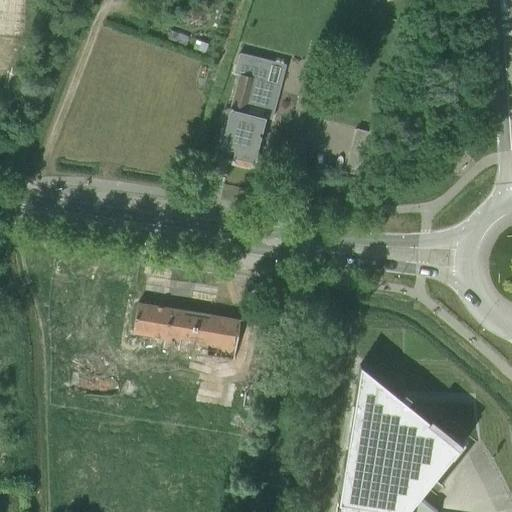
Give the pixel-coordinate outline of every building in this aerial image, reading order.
[(0,0),(0,32),(11,33),(12,0),(0,0)] [(196,40),(193,49),(204,53),(207,44),(196,40)] [(224,126),(217,155),(232,159),(235,164),(246,166),(250,164),(252,164),(257,145),(265,118),(270,120),(279,85),(238,75),(229,110),(226,109),(222,112),(219,121),(222,125),(224,126)] [(355,129),(352,142),(364,146),(368,132),(355,129)] [(348,156),(344,170),(357,173),(360,160),(348,156)] [(161,348),(232,360),(239,321),(136,303),(131,332),(163,337),(161,348)] [(334,511),(433,511),(434,511),(436,510),(418,496),(424,488),(426,489),(435,479),(433,477),(460,444),(434,422),(429,418),(427,421),(407,404),(410,400),(402,393),(402,395),(399,398),(358,365),(334,511)]
